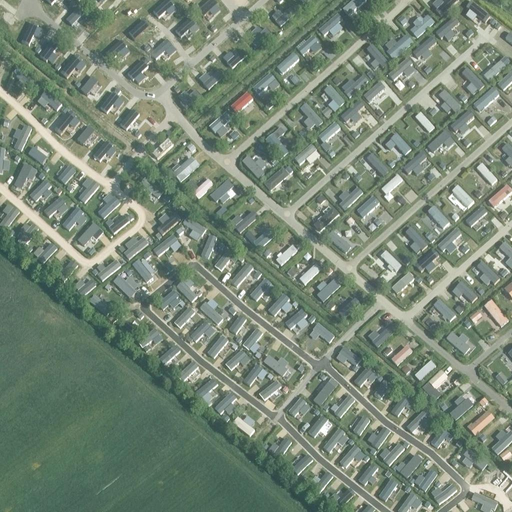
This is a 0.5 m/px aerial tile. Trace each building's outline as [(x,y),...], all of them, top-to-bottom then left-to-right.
[(49,0),(45,5),(51,10),(58,2),(62,6),(68,0),(49,0)] [(90,0),(85,6),(91,12),(97,5),(102,10),(108,3),(105,0),(90,0)] [(169,0),(167,0),(153,12),(159,18),(166,11),(170,16),(177,10),(173,6),(174,5),(169,0)] [(212,0),(210,0),(198,11),(204,17),(209,12),(214,17),(221,10),(217,6),(217,5),(212,0)] [(349,16),(365,2),(363,0),(357,0),(345,11),(349,16)] [(278,10),(271,17),(280,27),(296,13),(291,7),(282,15),(278,10)] [(86,20),(78,13),(66,25),(72,31),(78,24),(80,27),(86,20)] [(326,35),(342,21),(338,17),(322,31),(326,35)] [(191,18),(175,31),(181,37),(188,31),(192,35),(199,29),(195,25),(196,24),(191,18)] [(430,18),(414,31),(419,37),(434,23),(430,18)] [(150,27),(144,20),(129,34),(134,40),(150,27)] [(38,26),(31,23),(21,43),(29,47),(33,36),(39,39),(42,30),(37,28),(38,26)] [(271,34),(266,28),(262,32),(258,27),(251,33),(255,38),(250,42),(256,48),(271,34)] [(306,54),(320,41),(316,37),(302,49),(306,54)] [(122,40),(106,53),(111,60),(118,54),(123,59),(130,53),(126,48),(127,47),(122,40)] [(167,40),(151,54),(156,60),(165,52),(169,57),(177,51),(167,40)] [(430,40),(414,55),(418,61),(435,46),(430,40)] [(59,46),(52,41),(40,57),(46,62),(48,61),(53,65),(58,58),(53,54),(59,46)] [(405,41),(389,56),(393,61),(409,46),(405,41)] [(230,52),(223,59),(232,69),(248,55),(243,50),(235,57),(230,52)] [(76,55),(60,74),(66,79),(75,68),(80,72),(86,66),(81,61),(82,60),(76,55)] [(284,73),(297,61),(294,57),(280,69),(284,73)] [(148,67),(143,61),(127,74),(133,81),(134,79),(139,85),(146,79),(141,73),(148,67)] [(382,61),(366,75),(371,80),(386,66),(382,61)] [(406,61),(390,76),(395,81),(411,66),(406,61)] [(488,83),(503,69),(498,64),(483,77),(488,83)] [(225,76),(220,71),(210,79),(206,74),(199,80),(209,91),(225,76)] [(463,75),(478,91),(483,87),(468,71),(463,75)] [(504,92),(511,84),(511,74),(499,86),(504,92)] [(97,82),(92,77),(81,90),(87,95),(97,82)] [(259,97),(275,82),(271,77),(254,91),(259,97)] [(29,91),(17,82),(13,87),(24,96),(29,91)] [(383,82),(366,97),(371,102),(387,88),(383,82)] [(357,83),(343,95),(348,100),(361,88),(357,83)] [(324,92),(339,109),(344,104),(329,88),(324,92)] [(113,92),(100,109),(106,114),(113,105),(119,110),(124,103),(119,98),(120,97),(118,96),(121,92),(117,89),(114,93),(113,92)] [(201,97),(196,90),(189,96),(185,91),(178,97),(182,102),(180,104),(186,110),(201,97)] [(458,109),(443,92),(438,97),(453,113),(458,109)] [(483,111),(498,97),(493,92),(478,106),(483,111)] [(46,105),(34,96),(30,101),(42,111),(46,105)] [(237,115),(253,101),(249,96),(233,110),(237,115)] [(359,103),(344,117),(348,122),(364,108),(359,103)] [(139,115),(133,110),(120,126),(126,131),(139,115)] [(415,119),(429,134),(434,130),(420,114),(415,119)] [(456,134),(471,121),(467,115),(451,129),(456,134)] [(316,130),(305,117),(300,121),(311,134),(316,130)] [(224,118),(211,130),(216,135),(229,123),(224,118)] [(335,125),(318,140),(323,145),(340,130),(335,125)] [(299,144),(288,131),(283,134),(295,147),(299,144)] [(445,134),(430,148),(435,153),(450,139),(445,134)] [(390,140),(405,156),(411,151),(395,135),(390,140)] [(501,149),(511,161),(511,151),(506,144),(501,149)] [(311,147),(294,161),(299,167),(316,152),(311,147)] [(259,154),(271,168),(277,164),(264,149),(259,154)] [(26,165),(36,154),(31,150),(21,160),(26,165)] [(421,155),(405,170),(409,175),(426,161),(421,155)] [(368,163),(381,178),(387,173),(373,158),(368,163)] [(50,174),(39,164),(35,169),(46,179),(50,174)] [(182,182),(198,168),(194,164),(184,172),(182,170),(178,173),(180,175),(178,177),(182,182)] [(476,170),(491,186),(497,182),(482,165),(476,170)] [(283,170),(264,186),(270,194),(289,177),(283,170)] [(398,176),(381,191),(386,196),(402,181),(398,176)] [(7,193),(17,182),(12,178),(2,188),(7,193)] [(212,179),(199,191),(203,195),(216,184),(212,179)] [(70,191),(58,181),(54,187),(65,196),(70,191)] [(452,193),(468,209),(474,204),(458,188),(452,193)] [(503,191),(489,203),(493,208),(508,196),(503,191)] [(22,207),(33,196),(28,192),(17,202),(22,207)] [(354,192),(339,206),(344,211),(359,197),(354,192)] [(144,202),(133,193),(128,198),(140,207),(144,202)] [(229,195),(214,208),(219,214),(234,201),(229,195)] [(76,215),(86,204),(81,199),(71,210),(76,215)] [(369,202),(356,214),(360,219),(369,211),(371,213),(375,210),(373,207),(374,207),(369,202)] [(37,220),(47,209),(42,204),(32,215),(37,220)] [(438,223),(437,224),(440,227),(441,226),(443,229),(449,224),(434,208),(429,213),(438,223)] [(89,224),(99,214),(94,209),(84,220),(89,224)] [(153,223),(165,214),(161,209),(149,218),(153,223)] [(320,234),(339,216),(333,210),(314,228),(320,234)] [(479,212),(463,227),(468,232),(484,217),(479,212)] [(10,230),(20,219),(15,215),(5,225),(10,230)] [(250,217),(237,228),(241,233),(254,221),(250,217)] [(53,234),(63,223),(58,219),(48,229),(53,234)] [(99,236),(109,225),(104,221),(94,231),(99,236)] [(273,229),(256,243),(261,249),(277,235),(273,229)] [(27,246),(37,235),(32,230),(22,241),(27,246)] [(64,246),(74,235),(69,230),(59,241),(64,246)] [(420,251),(425,247),(411,230),(406,235),(420,251)] [(459,230),(442,245),(447,250),(457,241),(459,243),(462,240),(460,238),(463,235),(459,230)] [(328,240),(342,252),(347,247),(333,235),(328,240)] [(121,252),(132,244),(128,238),(117,247),(121,252)] [(193,251),(184,240),(179,244),(188,255),(193,251)] [(75,256),(86,246),(81,241),(70,251),(75,256)] [(205,261),(215,250),(210,245),(200,256),(205,261)] [(499,250),(511,262),(511,252),(504,245),(499,250)] [(276,262),(281,267),(297,253),(292,247),(282,257),(280,255),(277,258),(279,260),(276,262)] [(46,264),(56,254),(51,249),(41,260),(46,264)] [(174,262),(164,251),(159,256),(169,267),(174,262)] [(100,267),(111,258),(107,252),(95,261),(100,267)] [(433,253),(417,268),(422,274),(438,259),(433,253)] [(395,254),(379,268),(384,274),(393,266),(395,268),(399,264),(397,262),(400,259),(395,254)] [(219,272),(230,261),(225,256),(214,267),(219,272)] [(155,275),(146,264),(141,268),(150,279),(155,275)] [(478,271),(490,283),(496,278),(483,265),(478,271)] [(316,266),(299,281),(304,286),(320,271),(316,266)] [(74,284),(86,275),(82,270),(70,279),(74,284)] [(239,288),(249,277),(244,272),(234,283),(239,288)] [(142,286),(132,275),(127,279),(136,290),(142,286)] [(409,275),(391,290),(397,296),(414,281),(409,275)] [(205,293),(195,282),(190,287),(200,298),(205,293)] [(129,294),(120,283),(115,287),(124,298),(129,294)] [(455,288),(471,303),(476,298),(460,283),(455,288)] [(320,298),(324,302),(339,288),(335,284),(324,294),(322,292),(321,294),(322,296),(320,298)] [(255,302),(265,291),(260,287),(250,297),(255,302)] [(163,309),(173,298),(168,293),(158,304),(163,309)] [(353,301),(340,314),(345,319),(358,307),(353,301)] [(509,323),(492,301),(482,308),(500,331),(509,323)] [(225,313),(215,302),(210,307),(220,318),(225,313)] [(434,307),(450,323),(455,318),(439,302),(434,307)] [(272,318),(283,307),(278,303),(267,313),(272,318)] [(133,317),(121,308),(117,313),(129,322),(133,317)] [(177,328),(187,318),(182,313),(172,324),(177,328)] [(288,333),(298,322),(293,317),(283,328),(288,333)] [(236,333),(247,322),(242,318),(231,328),(236,333)] [(486,343),(469,320),(459,328),(477,350),(486,343)] [(193,343),(203,332),(198,327),(188,338),(193,343)] [(147,343),(158,333),(153,328),(142,339),(147,343)] [(368,338),(372,343),(378,349),(393,334),(388,328),(379,336),(374,331),(368,338)] [(253,348),(263,337),(258,332),(248,343),(253,348)] [(315,344),(305,333),(300,337),(310,348),(315,344)] [(214,362),(224,351),(219,346),(209,357),(214,362)] [(388,347),(382,352),(386,357),(392,352),(388,347)] [(171,363),(181,352),(176,348),(166,358),(171,363)] [(356,367),(360,361),(344,348),(339,354),(339,355),(336,359),(343,365),(347,360),(356,367)] [(406,348),(391,362),(397,368),(412,354),(406,348)] [(284,361),(274,350),(269,354),(278,365),(284,361)] [(231,375),(241,364),(236,360),(226,370),(231,375)] [(431,363),(414,378),(419,383),(436,368),(431,363)] [(187,379),(197,368),(192,364),(182,374),(187,379)] [(373,373),(374,372),(368,367),(354,383),(360,388),(367,380),(372,384),(377,377),(373,373)] [(441,372),(422,391),(434,403),(441,397),(435,391),(447,379),(441,372)] [(248,388),(258,378),(253,373),(243,384),(248,388)] [(208,394),(218,384),(213,379),(203,390),(208,394)] [(320,407),(338,385),(331,380),(313,402),(320,407)] [(389,387),(391,385),(384,381),(374,396),(380,401),(384,394),(389,398),(394,390),(389,387)] [(266,403),(276,392),(271,388),(261,398),(266,403)] [(223,409),(233,398),(228,394),(218,404),(223,409)] [(409,411),(415,404),(403,396),(391,413),(398,417),(405,408),(409,411)] [(340,419),(355,402),(349,397),(338,409),(334,405),(330,410),(334,413),(334,414),(340,419)] [(449,415),(455,422),(474,405),(468,399),(465,402),(461,397),(454,403),(458,408),(449,415)] [(305,406),(306,404),(301,400),(289,413),(294,418),(299,412),(304,416),(309,410),(305,406)] [(254,420),(242,411),(238,417),(250,426),(254,420)] [(427,419),(430,417),(424,411),(406,428),(412,434),(421,425),(425,430),(432,423),(427,419)] [(487,413),(468,430),(475,438),(494,421),(487,413)] [(314,438),(327,422),(321,417),(308,434),(314,438)] [(360,437),(370,422),(363,418),(353,433),(360,437)] [(495,444),(501,451),(511,441),(511,427),(495,444)] [(378,450),(390,433),(384,428),(377,438),(372,434),(367,442),(372,445),(371,446),(378,450)] [(448,435),(449,434),(442,429),(431,445),(437,449),(444,440),(449,443),(453,439),(448,435)] [(343,437),(345,434),(339,430),(323,450),(329,455),(337,444),(342,448),(348,441),(343,437)] [(279,461),(291,443),(284,439),(278,448),(273,445),(268,452),(273,455),(272,456),(279,461)] [(388,467),(404,450),(399,445),(390,454),(385,450),(379,457),(384,461),(383,462),(388,467)] [(360,452),(355,447),(339,464),(345,469),(354,460),(359,464),(365,457),(360,452)] [(482,472),(487,466),(468,450),(463,457),(466,459),(462,463),(469,469),(473,464),(482,472)] [(297,476),(312,461),(307,456),(292,471),(297,476)] [(406,480),(423,461),(416,456),(406,467),(402,463),(395,471),(406,480)] [(372,478),(378,469),(372,465),(358,482),(364,487),(368,483),(372,486),(376,481),(372,478)] [(425,493),(437,476),(430,471),(424,480),(420,476),(414,484),(419,487),(418,488),(425,493)] [(319,495),(332,478),(326,473),(320,481),(315,477),(309,485),(314,489),(313,490),(319,495)] [(385,503),(397,485),(390,481),(378,498),(385,503)] [(439,506),(457,492),(452,486),(442,493),(438,489),(431,494),(434,499),(434,500),(439,506)] [(337,511),(355,495),(349,490),(340,499),(335,494),(328,501),(332,506),(332,507),(337,511)] [(490,511),(491,510),(494,511),(498,504),(475,493),(471,501),(483,506),(480,511),(481,511),(490,511)] [(416,501),(417,500),(411,495),(398,511),(407,511),(411,508),(416,511),(421,505),(416,501)]
